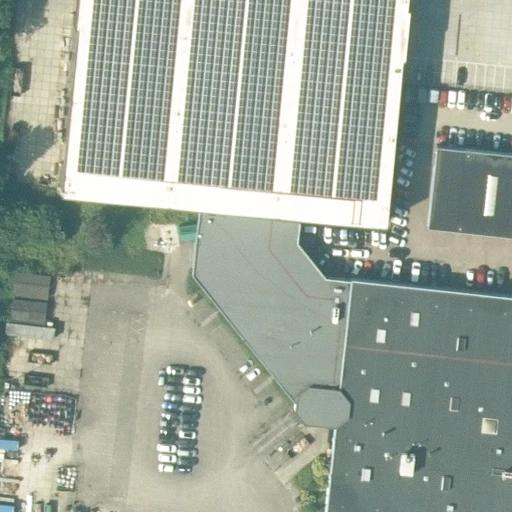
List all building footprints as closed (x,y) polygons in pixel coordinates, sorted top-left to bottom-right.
[(75,22),(59,190),(384,221),(394,120),(400,54),(403,54),(407,4),(405,4),(405,0),(74,0),(73,22),(75,22)] [(511,234),(511,152),(433,144),(424,225),(511,234)] [(511,294),(326,274),(298,239),(301,216),(199,205),(192,270),(294,396),(293,406),(304,420),(334,423),(332,448),(511,467),(511,294)] [(11,271),(9,321),(42,323),(44,273),(11,271)] [(511,511),(511,467),(332,448),(324,511),(511,511)]
